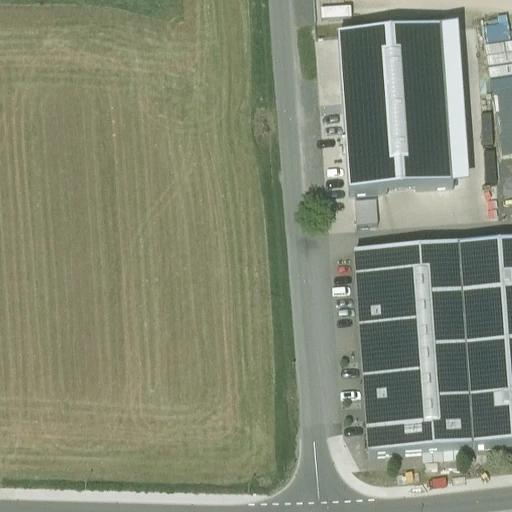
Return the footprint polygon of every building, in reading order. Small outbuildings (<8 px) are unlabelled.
[(340,46),(350,197),(450,191),(440,39),(340,46)] [(400,224),(450,222),(448,192),(398,195),(400,224)] [(344,229),(369,228),(368,207),(343,208),(344,229)] [(511,249),(460,253),(474,455),(511,452),(511,249)] [(460,253),(354,261),(368,463),(474,455),(460,253)]
